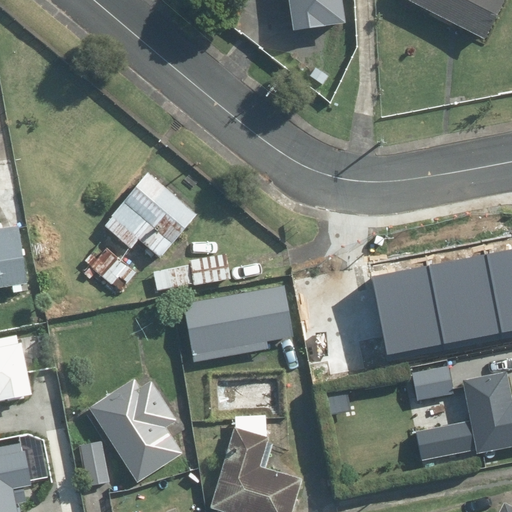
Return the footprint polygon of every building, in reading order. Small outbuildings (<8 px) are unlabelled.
[(296,0),(301,29),(353,21),(350,0),(296,0)] [(420,0),(492,37),(511,0),(420,0)] [(151,175),(105,228),(132,251),(142,239),(162,257),(198,216),(151,175)] [(0,227),(0,287),(31,284),(25,225),(0,227)] [(130,282),(140,272),(107,240),(88,259),(113,284),(123,274),(130,282)] [(231,256),(156,269),(160,291),(235,278),(231,256)] [(472,273),(439,276),(440,288),(426,290),(432,346),(511,337),(511,328),(507,281),(473,285),(472,273)] [(380,288),(382,324),(422,322),(420,285),(380,288)] [(294,289),(195,307),(206,364),(273,352),(271,344),(303,338),(294,289)] [(376,322),(348,323),(350,369),(378,368),(376,322)] [(0,422),(0,413),(51,403),(40,352),(33,354),(30,337),(0,343),(0,443),(4,442),(0,422)] [(453,366),(416,372),(420,399),(457,393),(453,366)] [(186,426),(148,369),(93,406),(143,482),(188,452),(175,433),(186,426)] [(511,401),(510,402),(504,372),(461,380),(468,422),(417,431),(423,460),(511,444),(511,401)] [(229,511),(298,511),(309,475),(268,463),(278,429),(242,418),(216,507),(229,511)] [(107,440),(83,445),(90,486),(115,482),(107,440)] [(38,491),(31,443),(0,447),(0,511),(31,511),(28,493),(38,491)] [(511,511),(511,502),(510,501),(503,511),(511,511)]
